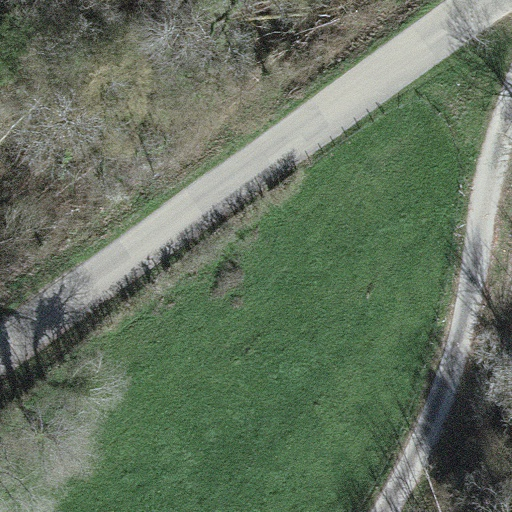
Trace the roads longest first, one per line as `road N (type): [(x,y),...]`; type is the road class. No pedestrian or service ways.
road 1 (unclassified): [(478,0),(0,338)]
road 2 (track): [(365,511),(407,434),(444,337),(484,136),(511,51)]
